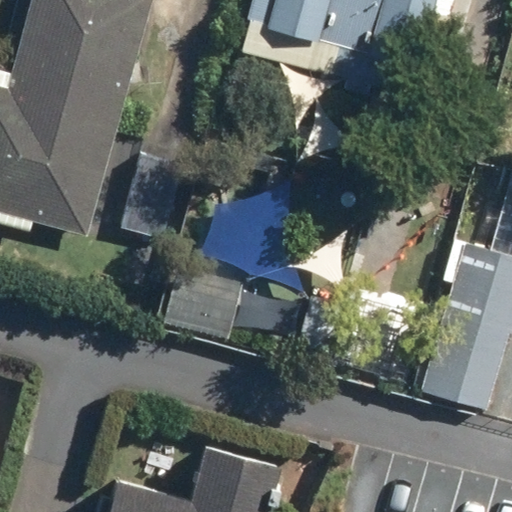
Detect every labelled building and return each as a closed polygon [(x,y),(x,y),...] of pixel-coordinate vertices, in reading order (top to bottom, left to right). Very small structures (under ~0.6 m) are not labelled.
[(149,0),(25,0),(6,73),(0,71),(0,229),(25,236),(27,225),(84,240),(149,0)] [(432,0),(250,0),(236,52),(364,87),(371,61),(412,72),(432,0)] [(169,157),(122,148),(105,232),(152,242),(169,157)] [(511,323),(511,258),(455,243),(415,390),(482,409),(503,332),(509,334),(511,323)] [(166,267),(160,323),(230,332),(237,275),(166,267)] [(328,356),(342,299),(307,291),(293,348),(328,356)] [(415,319),(352,301),(337,354),(400,372),(415,319)] [(176,498),(100,478),(91,511),(258,511),(271,466),(190,445),(176,498)]
